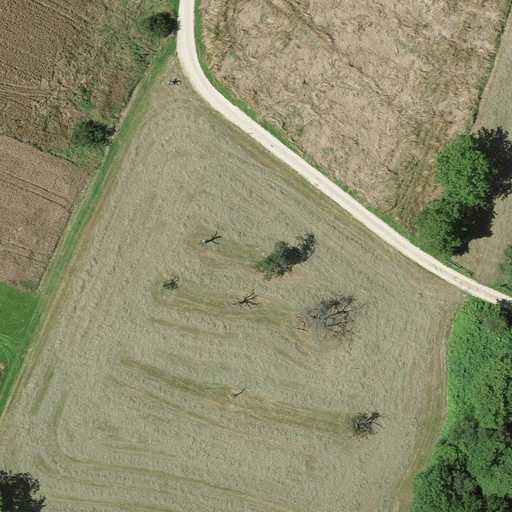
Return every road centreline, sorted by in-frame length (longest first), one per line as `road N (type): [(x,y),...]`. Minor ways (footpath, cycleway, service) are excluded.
road 1 (track): [(511,304),(459,281),(209,91),(193,72),(181,24)]
road 2 (track): [(0,411),(86,209),(181,24)]
